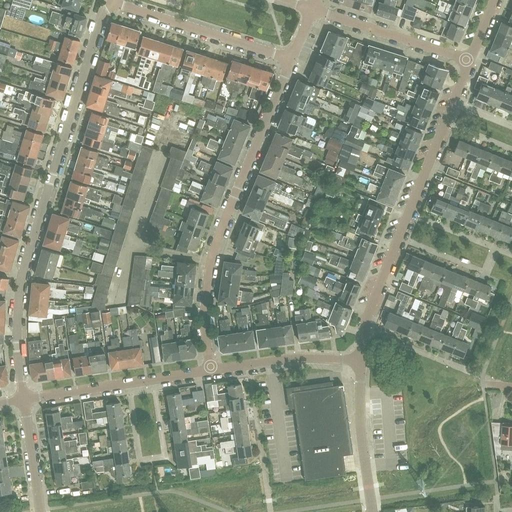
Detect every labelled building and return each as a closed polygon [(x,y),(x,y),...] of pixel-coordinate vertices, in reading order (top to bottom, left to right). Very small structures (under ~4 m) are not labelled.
[(82,2),(75,0),(58,0),(58,4),(78,11),(79,7),(80,7),(82,2)] [(360,9),(362,9),(365,0),(352,0),(351,6),(355,7),(355,9),(359,10),(360,9)] [(365,0),(362,9),(362,10),(363,11),(366,12),(368,11),(370,12),(370,10),(372,6),(375,7),(377,0),(365,0)] [(377,15),(380,17),(382,16),(385,17),(390,0),(384,0),(383,3),(379,2),(376,12),(375,14),(376,14),(377,15)] [(388,18),(388,19),(392,20),(393,19),(394,20),(395,18),(398,8),(394,7),(396,0),(390,0),(385,17),(388,18)] [(454,5),(442,1),(440,0),(438,0),(437,3),(430,0),(429,0),(429,1),(468,16),(469,14),(472,12),(471,9),(472,8),(455,2),(454,5)] [(467,20),(468,16),(429,1),(427,5),(450,14),(448,19),(465,26),(466,24),(467,23),(467,20)] [(404,4),(400,17),(413,21),(418,9),(412,7),(404,4)] [(84,24),(85,23),(87,20),(86,19),(86,17),(75,14),(68,11),(67,15),(60,13),(58,19),(83,27),(84,24)] [(82,30),(83,27),(58,19),(56,24),(61,25),(61,30),(68,33),(80,37),(80,35),(82,35),(83,31),(82,30)] [(112,21),(106,39),(111,41),(107,52),(112,54),(120,25),(119,25),(119,24),(112,21)] [(444,27),(441,36),(446,37),(458,41),(461,34),(462,35),(464,31),(463,30),(464,28),(449,22),(446,28),(444,27)] [(499,27),(497,31),(511,37),(511,26),(501,22),(501,23),(499,24),(498,26),(499,27)] [(118,50),(123,51),(130,27),(124,25),(123,26),(120,25),(112,54),(116,55),(118,50)] [(135,48),(140,32),(140,30),(133,28),(133,29),(131,29),(131,28),(130,27),(123,51),(119,62),(124,64),(130,46),(135,48)] [(355,47),(350,45),(352,39),(328,31),(327,32),(328,33),(321,49),(320,49),(320,50),(337,57),(337,59),(358,69),(361,62),(360,62),(366,46),(357,42),(355,47)] [(511,40),(511,37),(497,31),(496,34),(495,35),(494,37),(495,38),(493,42),(511,49),(511,40)] [(65,35),(62,43),(50,39),(48,43),(75,51),(79,40),(65,35)] [(139,67),(143,68),(152,39),(150,39),(150,38),(143,36),(137,53),(143,55),(139,67)] [(162,43),(162,42),(155,39),(154,40),(152,39),(143,68),(148,69),(151,58),(157,59),(162,43)] [(511,49),(493,42),(491,47),(490,47),(489,49),(490,50),(487,57),(486,57),(511,67),(511,64),(511,49)] [(47,48),(60,52),(58,58),(72,63),(75,51),(48,43),(47,48)] [(165,44),(162,43),(157,59),(164,61),(161,69),(159,68),(159,70),(152,91),(158,93),(161,83),(163,78),(173,46),(171,45),(166,43),(165,44)] [(0,53),(7,55),(9,47),(0,44),(0,53)] [(368,63),(372,64),(377,47),(372,46),(371,46),(369,45),(362,68),(366,69),(368,63)] [(168,80),(170,74),(173,64),(177,66),(183,48),(176,46),(175,47),(173,46),(163,78),(168,80)] [(383,50),(383,49),(377,47),(372,64),(371,68),(375,70),(376,66),(384,68),(386,61),(384,60),(386,53),(387,51),(383,50)] [(181,67),(186,68),(183,80),(187,82),(196,53),(194,53),(194,52),(187,49),(181,67)] [(392,53),(388,52),(387,51),(386,53),(384,60),(386,61),(384,68),(388,70),(385,82),(389,83),(393,71),(398,54),(393,52),(392,53)] [(195,72),(201,73),(206,57),(206,56),(199,53),(198,54),(196,53),(187,82),(184,91),(181,100),(192,103),(193,98),(194,96),(188,94),(195,72)] [(315,62),(336,71),(338,72),(341,64),(319,54),(318,56),(317,56),(315,62)] [(404,57),(403,55),(398,54),(393,71),(397,72),(395,78),(399,80),(406,57),(404,57)] [(204,87),(208,88),(217,60),(215,59),(215,58),(208,56),(208,57),(206,57),(201,73),(207,75),(204,87)] [(69,75),(72,67),(43,58),(42,62),(35,60),(34,64),(69,75)] [(106,76),(106,73),(110,63),(99,59),(95,73),(106,76)] [(444,77),(445,78),(447,72),(445,69),(428,63),(428,64),(429,64),(427,67),(417,63),(408,59),(405,67),(406,67),(414,70),(415,68),(443,79),(444,77)] [(217,60),(208,88),(212,90),(216,78),(221,80),(227,64),(227,62),(220,60),(219,61),(217,60)] [(229,86),(228,91),(232,92),(241,64),(239,63),(240,62),(232,60),(224,84),(229,86)] [(487,68),(499,73),(502,66),(490,61),(487,68)] [(315,62),(313,67),(313,69),(312,71),(328,77),(330,73),(334,75),(336,71),(315,62)] [(244,89),(246,83),(247,83),(252,67),(251,67),(251,66),(244,63),(244,64),(241,64),(232,92),(231,96),(235,98),(237,91),(239,88),(244,89)] [(51,73),(50,77),(67,83),(69,75),(34,64),(32,67),(39,69),(51,73)] [(251,98),(253,99),(262,70),(260,70),(261,69),(253,66),(253,67),(252,67),(247,83),(247,84),(253,86),(250,95),(249,97),(251,98)] [(440,88),(441,88),(443,83),(443,82),(442,82),(443,79),(415,68),(414,70),(413,74),(423,78),(422,81),(439,88),(440,88)] [(253,99),(255,99),(258,100),(259,98),(262,88),(266,90),(273,73),(271,73),(271,72),(265,70),(265,71),(262,70),(253,99)] [(310,73),(309,77),(309,78),(309,80),(331,89),(332,85),(326,83),(328,77),(312,71),(311,73),(310,73)] [(368,74),(362,72),(359,80),(366,82),(368,74)] [(128,76),(116,73),(114,79),(126,82),(128,76)] [(128,76),(126,82),(137,86),(140,79),(141,76),(136,74),(135,78),(128,76)] [(131,94),(133,86),(111,80),(95,75),(92,82),(121,91),(126,93),(127,93),(131,94)] [(487,79),(478,75),(473,88),(479,90),(475,98),(487,103),(493,87),(486,84),(487,79)] [(65,90),(67,83),(50,77),(45,76),(44,79),(37,77),(35,77),(34,81),(36,81),(65,90)] [(369,77),(367,84),(376,87),(378,80),(369,77)] [(140,79),(137,86),(149,90),(151,82),(146,81),(140,79)] [(62,98),(65,90),(36,81),(34,81),(31,80),(29,87),(46,93),(62,98)] [(294,88),(316,97),(320,89),(306,83),(298,80),(297,81),(296,82),(294,85),(295,87),(294,88)] [(366,84),(359,81),(357,87),(364,89),(366,84)] [(90,91),(107,96),(113,97),(114,93),(116,94),(116,95),(125,98),(127,93),(126,93),(121,91),(92,82),(90,91)] [(5,89),(6,85),(0,83),(0,91),(12,95),(13,91),(5,89)] [(158,93),(169,96),(172,87),(161,83),(158,93)] [(420,90),(419,95),(436,101),(438,96),(437,95),(438,92),(416,83),(415,88),(420,90)] [(371,86),(368,93),(370,93),(371,97),(374,98),(378,89),(371,86)] [(498,108),(509,112),(511,105),(511,94),(509,94),(511,88),(507,86),(504,92),(498,108)] [(180,89),(172,87),(169,96),(181,100),(184,91),(180,90),(180,89)] [(398,91),(388,87),(386,92),(396,96),(398,91)] [(504,92),(493,87),(487,103),(498,108),(504,92)] [(314,102),(316,97),(294,88),(293,91),(292,91),(290,96),(315,106),(318,108),(320,104),(314,102)] [(415,103),(414,105),(423,109),(424,107),(431,109),(432,106),(434,107),(436,101),(419,95),(408,90),(406,94),(417,99),(415,103)] [(90,91),(87,98),(116,107),(118,103),(106,99),(107,96),(90,91)] [(54,99),(37,94),(29,92),(28,95),(24,94),(22,98),(51,107),(54,99)] [(147,99),(153,101),(155,94),(148,92),(146,99),(147,99)] [(309,115),(311,110),(313,111),(315,106),(290,96),(287,102),(288,103),(287,105),(309,115)] [(49,115),(51,107),(22,98),(18,97),(16,102),(24,104),(23,107),(26,108),(32,109),(49,115)] [(362,106),(370,109),(381,114),(381,113),(380,109),(376,105),(378,101),(365,97),(362,106)] [(120,108),(116,107),(87,98),(85,106),(102,111),(118,116),(120,108)] [(204,106),(205,101),(193,98),(192,103),(203,107),(204,106)] [(154,101),(153,101),(147,99),(146,99),(145,99),(143,104),(138,102),(137,105),(142,107),(142,106),(152,109),(154,101)] [(205,101),(204,106),(214,110),(216,102),(206,99),(205,101)] [(346,110),(357,115),(362,106),(350,101),(348,104),(346,110)] [(430,112),(431,109),(424,107),(423,109),(414,105),(406,102),(404,106),(397,103),(395,108),(398,109),(407,113),(411,115),(428,121),(430,116),(428,115),(430,112)] [(222,113),(224,106),(216,104),(214,110),(222,113)] [(365,120),(365,119),(370,109),(362,106),(357,115),(356,116),(365,120)] [(46,122),(49,115),(32,109),(31,113),(24,111),(24,110),(15,107),(13,112),(18,113),(46,122)] [(234,116),(236,109),(228,107),(226,113),(234,116)] [(236,116),(245,119),(248,110),(239,107),(236,116)] [(308,118),(286,109),(284,112),(283,112),(281,117),(311,130),(313,130),(315,125),(306,121),(308,118)] [(395,117),(402,120),(423,129),(424,126),(425,127),(428,121),(411,115),(407,113),(398,109),(395,117)] [(254,118),(256,113),(250,110),(247,121),(252,123),(254,118)] [(357,115),(346,110),(343,119),(353,123),(356,116),(357,115)] [(89,119),(118,128),(120,124),(108,121),(109,117),(92,112),(89,119)] [(46,122),(18,113),(17,117),(22,119),(21,123),(44,130),(46,122)] [(217,117),(209,114),(207,114),(206,118),(215,122),(217,117)] [(140,115),(137,122),(143,124),(146,117),(140,115)] [(356,116),(353,123),(352,126),(358,128),(361,129),(365,120),(356,116)] [(309,136),(311,130),(281,117),(278,123),(279,124),(278,127),(293,134),(295,128),(303,132),(302,133),(309,136)] [(218,118),(216,122),(246,135),(248,131),(249,132),(250,128),(249,127),(250,126),(233,119),(231,123),(218,118)] [(117,132),(118,128),(89,119),(87,127),(109,134),(111,130),(117,132)] [(199,119),(196,126),(204,129),(206,121),(199,119)] [(338,127),(346,131),(349,125),(340,121),(338,127)] [(245,138),(246,135),(216,122),(214,127),(228,133),(226,137),(225,138),(242,145),(243,142),(244,142),(245,139),(245,138)] [(394,127),(398,128),(400,129),(399,133),(403,134),(420,141),(422,136),(420,135),(422,133),(400,124),(396,122),(394,127)] [(354,137),(358,128),(352,126),(349,134),(348,135),(354,137)] [(108,138),(109,134),(87,127),(85,135),(113,144),(115,140),(108,138)] [(195,128),(192,135),(198,138),(201,130),(195,128)] [(343,143),(348,135),(349,134),(334,128),(330,138),(343,143)] [(12,133),(41,141),(43,134),(26,129),(25,132),(13,129),(12,133)] [(399,143),(407,146),(406,148),(414,151),(415,150),(416,146),(417,147),(420,141),(403,134),(399,133),(392,130),(390,134),(401,139),(399,143)] [(274,133),(272,138),(273,138),(272,142),(301,154),(303,150),(290,144),(292,139),(276,132),(275,134),(274,133)] [(38,149),(41,141),(12,133),(11,133),(11,136),(14,137),(12,141),(15,142),(21,144),(38,149)] [(135,142),(141,143),(143,136),(141,135),(138,134),(137,134),(136,134),(135,137),(134,141),(135,142)] [(113,144),(85,135),(84,136),(82,135),(80,142),(82,142),(107,150),(108,146),(112,147),(113,144)] [(343,143),(361,151),(364,141),(358,138),(354,137),(348,135),(343,143)] [(188,148),(193,150),(198,138),(193,136),(188,148)] [(0,146),(7,148),(36,157),(38,149),(21,144),(15,142),(12,141),(2,138),(0,144),(0,146)] [(241,148),(242,145),(225,138),(223,144),(209,138),(208,143),(238,155),(239,152),(240,151),(242,149),(241,148)] [(343,143),(330,138),(329,138),(325,148),(339,153),(343,143)] [(127,148),(136,151),(138,152),(139,150),(141,145),(141,143),(135,142),(134,141),(130,140),(127,148)] [(454,153),(465,157),(470,145),(459,140),(454,153)] [(269,145),(268,149),(269,149),(268,151),(284,157),(286,153),(299,158),(301,154),(272,142),(270,145),(269,145)] [(238,155),(208,143),(206,147),(214,151),(212,155),(234,164),(235,163),(236,163),(237,160),(236,159),(238,155)] [(346,161),(356,165),(361,151),(343,143),(338,157),(346,161)] [(376,147),(386,151),(411,161),(414,156),(412,155),(414,151),(406,148),(407,146),(399,143),(398,145),(396,150),(392,149),(393,148),(381,143),(377,144),(376,147)] [(153,148),(141,145),(139,150),(151,154),(153,149),(153,148)] [(481,149),(470,145),(465,157),(470,160),(466,171),(467,172),(465,176),(470,178),(470,177),(481,149)] [(33,165),(36,157),(7,148),(0,146),(0,152),(5,154),(6,152),(13,154),(11,158),(17,160),(33,165)] [(78,154),(107,163),(109,159),(97,155),(98,151),(81,146),(78,154)] [(136,151),(127,148),(125,148),(124,151),(123,156),(134,159),(136,151)] [(183,159),(189,161),(195,163),(197,158),(192,156),(194,150),(193,150),(188,148),(183,159)] [(304,149),(302,154),(311,158),(313,153),(304,149)] [(493,154),(481,149),(470,177),(474,179),(476,179),(480,168),(486,170),(487,167),(493,154)] [(139,150),(138,152),(137,155),(149,159),(151,154),(139,150)] [(284,157),(268,151),(266,154),(265,155),(264,157),(265,158),(263,162),(293,174),(295,170),(281,164),(284,157)] [(409,167),(411,161),(386,151),(385,155),(387,156),(385,160),(407,169),(408,166),(409,167)] [(106,167),(107,163),(78,154),(76,162),(93,167),(101,169),(102,166),(106,167)] [(493,154),(487,167),(493,169),(491,174),(488,180),(494,183),(497,176),(498,171),(504,159),(493,154)] [(148,164),(149,159),(137,155),(136,161),(148,164)] [(185,171),(189,161),(183,159),(179,169),(185,171)] [(511,169),(511,161),(504,159),(498,171),(510,176),(511,169)] [(123,168),(130,170),(132,162),(125,160),(123,168)] [(200,160),(198,165),(229,177),(230,174),(231,173),(233,171),(232,170),(232,168),(216,161),(214,166),(200,160)] [(136,161),(134,166),(146,170),(148,164),(136,161)] [(92,171),(93,167),(76,162),(74,170),(102,178),(103,174),(92,171)] [(303,178),(293,174),(263,162),(262,166),(261,166),(259,169),(260,170),(260,171),(276,178),(277,175),(300,185),(303,178)] [(2,163),(1,167),(30,176),(32,168),(15,163),(14,167),(2,163)] [(374,171),(402,182),(402,181),(404,180),(405,178),(404,177),(404,175),(389,168),(377,163),(374,171)] [(229,177),(198,165),(197,169),(210,174),(208,180),(225,187),(226,185),(227,185),(228,182),(227,181),(229,177)] [(323,175),(329,177),(333,168),(327,165),(323,175)] [(28,184),(30,176),(1,167),(0,166),(0,172),(6,175),(5,177),(28,184)] [(144,175),(146,170),(134,166),(132,171),(144,175)] [(338,166),(336,173),(346,177),(349,170),(338,166)] [(456,178),(459,171),(448,167),(445,174),(456,178)] [(179,169),(175,179),(181,181),(185,171),(179,169)] [(100,185),(101,181),(102,178),(74,170),(71,177),(100,185)] [(132,173),(131,177),(143,180),(144,175),(132,171),(132,173)] [(401,185),(402,182),(374,171),(372,175),(384,180),(383,184),(398,190),(399,189),(401,188),(402,186),(401,185)] [(343,185),(346,177),(336,173),(334,172),(331,180),(343,185)] [(257,176),(256,176),(255,179),(256,180),(254,184),(292,200),(294,195),(286,192),(281,190),(283,185),(274,182),(258,175),(257,176)] [(325,188),(329,177),(323,175),(318,185),(325,188)] [(126,184),(128,178),(124,176),(122,176),(120,182),(126,184)] [(448,185),(445,192),(442,200),(431,195),(428,203),(433,205),(431,211),(442,215),(447,202),(449,197),(456,181),(444,176),(442,183),(448,185)] [(502,178),(497,176),(494,183),(500,185),(502,178)] [(0,184),(25,192),(28,184),(5,177),(3,181),(0,180),(0,184)] [(143,180),(131,177),(130,178),(129,182),(141,186),(143,180)] [(223,190),(225,187),(208,180),(205,186),(192,180),(190,185),(221,197),(222,194),(223,194),(224,191),(223,190)] [(68,189),(100,198),(101,194),(97,193),(98,189),(70,181),(68,189)] [(118,184),(108,181),(106,188),(115,191),(118,184)] [(128,186),(127,187),(139,191),(141,186),(129,182),(128,183),(128,186)] [(174,182),(172,188),(179,191),(182,185),(174,182)] [(324,197),(332,200),(333,197),(334,197),(338,185),(330,182),(325,194),(326,194),(324,197)] [(116,191),(123,193),(125,186),(118,183),(116,191)] [(368,187),(396,198),(397,195),(398,194),(399,193),(398,191),(398,190),(383,184),(381,188),(369,183),(368,187)] [(23,199),(25,192),(0,184),(0,187),(1,188),(0,192),(6,194),(23,199)] [(293,200),(292,200),(254,184),(253,187),(252,187),(250,190),(251,191),(250,193),(252,194),(267,200),(269,195),(291,204),(293,200)] [(200,200),(215,206),(217,207),(217,205),(218,205),(220,202),(219,201),(221,197),(190,185),(188,189),(202,195),(200,200)] [(313,196),(314,196),(320,199),(325,188),(318,185),(317,185),(313,196)] [(171,197),(172,192),(173,190),(171,190),(161,186),(159,193),(171,197)] [(137,196),(139,191),(127,187),(126,193),(137,196)] [(395,199),(396,198),(368,187),(366,190),(378,195),(377,198),(393,205),(394,203),(395,202),(396,200),(395,199)] [(65,196),(82,202),(89,204),(90,200),(92,200),(92,201),(99,203),(100,198),(68,189),(65,196)] [(112,193),(109,202),(120,205),(122,197),(117,195),(117,194),(112,193)] [(126,193),(124,198),(136,202),(137,196),(126,193)] [(168,203),(171,197),(159,193),(157,199),(168,203)] [(267,200),(252,194),(250,193),(249,197),(248,197),(247,200),(247,201),(246,204),(287,222),(287,221),(288,221),(290,217),(264,207),(267,200)] [(442,215),(453,220),(463,195),(457,193),(454,199),(449,197),(447,202),(442,215)] [(468,197),(463,195),(453,220),(464,224),(469,211),(463,208),(468,197)] [(82,202),(65,196),(63,204),(92,213),(93,209),(81,205),(82,202)] [(316,209),(320,199),(314,196),(313,199),(309,197),(305,205),(316,209)] [(369,197),(361,215),(378,221),(383,209),(382,208),(384,204),(369,197)] [(0,204),(27,213),(29,205),(6,198),(5,202),(0,200),(0,204)] [(134,207),(136,202),(124,198),(122,203),(134,207)] [(191,207),(186,219),(204,226),(209,214),(200,211),(202,205),(199,204),(200,202),(189,198),(188,200),(185,205),(191,207)] [(157,199),(155,205),(166,209),(168,203),(157,199)] [(477,209),(482,211),(485,204),(480,202),(477,209)] [(122,203),(121,207),(121,209),(132,212),(134,207),(122,203)] [(24,221),(27,213),(0,204),(0,209),(3,210),(2,214),(7,216),(24,221)] [(91,216),(92,213),(63,204),(61,211),(84,218),(85,215),(91,216)] [(243,212),(242,213),(259,220),(267,223),(268,219),(274,221),(272,225),(284,229),(287,222),(246,204),(244,208),(243,208),(242,211),(243,212)] [(491,206),(485,204),(482,211),(488,213),(491,206)] [(115,205),(113,211),(119,213),(121,209),(121,207),(115,205)] [(166,209),(155,205),(153,211),(164,215),(166,209)] [(303,216),(305,216),(310,218),(312,211),(306,208),(303,216)] [(132,212),(121,209),(119,213),(119,214),(131,218),(132,212)] [(481,215),(469,211),(464,224),(475,229),(481,215)] [(486,233),(498,238),(508,213),(502,211),(497,222),(492,220),(486,233)] [(69,218),(52,213),(50,221),(79,230),(80,226),(67,222),(69,218)] [(511,234),(511,228),(509,227),(511,217),(511,214),(508,213),(498,238),(509,242),(511,234)] [(117,218),(117,219),(129,223),(131,218),(119,214),(117,218)] [(171,221),(152,214),(149,220),(166,225),(167,226),(169,226),(171,221)] [(373,234),(378,221),(361,215),(358,214),(355,220),(358,222),(355,229),(347,226),(346,229),(369,238),(371,233),(373,234)] [(492,220),(481,215),(475,229),(486,233),(492,220)] [(0,218),(0,222),(22,229),(24,221),(7,216),(6,220),(0,218)] [(127,228),(129,223),(117,219),(116,225),(127,228)] [(186,219),(182,231),(200,238),(204,226),(186,219)] [(239,233),(254,239),(258,230),(261,231),(264,225),(250,219),(249,224),(244,222),(239,233)] [(165,231),(167,226),(166,225),(149,220),(147,225),(159,229),(165,231)] [(77,233),(79,230),(50,221),(47,229),(64,234),(65,230),(77,233)] [(0,230),(20,236),(22,229),(0,222),(0,230)] [(301,238),(303,238),(304,229),(291,224),(287,234),(297,238),(297,239),(301,240),(301,238)] [(116,225),(114,230),(126,233),(127,228),(116,225)] [(147,225),(146,230),(157,234),(159,229),(147,225)] [(75,242),(69,240),(70,236),(64,234),(47,229),(45,237),(74,245),(75,242)] [(124,239),(126,233),(114,230),(112,235),(124,239)] [(155,239),(157,234),(146,230),(144,235),(155,239)] [(329,236),(341,240),(343,235),(341,235),(342,234),(331,230),(329,236)] [(177,243),(189,248),(195,250),(200,238),(182,231),(177,243)] [(258,241),(254,239),(239,233),(234,244),(240,247),(237,252),(248,257),(254,259),(256,253),(254,252),(258,241)] [(0,234),(0,243),(15,248),(18,240),(0,234)] [(112,235),(111,241),(122,244),(124,239),(112,235)] [(153,245),(155,239),(144,235),(142,240),(153,245)] [(341,240),(373,252),(376,245),(377,244),(362,238),(355,235),(353,239),(343,235),(341,240)] [(73,249),(74,245),(45,237),(42,244),(59,249),(60,245),(73,249)] [(101,238),(99,244),(108,247),(109,246),(110,241),(101,238)] [(297,239),(289,238),(288,247),(296,249),(297,239)] [(371,256),(373,252),(341,240),(341,241),(339,240),(337,245),(344,247),(356,252),(354,257),(369,262),(370,260),(371,260),(372,258),(371,256)] [(111,241),(110,241),(109,246),(121,249),(122,244),(111,241)] [(0,252),(13,256),(15,248),(0,243),(0,252)] [(106,254),(107,251),(108,247),(99,244),(97,251),(106,254)] [(109,246),(108,247),(107,251),(119,255),(121,249),(109,246)] [(41,248),(38,260),(56,266),(59,253),(41,248)] [(94,251),(91,259),(102,262),(104,255),(94,251)] [(119,255),(107,251),(106,254),(106,255),(106,256),(117,260),(119,255)] [(302,257),(301,260),(307,262),(310,253),(305,251),(304,252),(302,251),(300,257),(302,257)] [(0,260),(11,264),(13,256),(0,252),(0,260)] [(235,259),(237,259),(246,263),(248,257),(237,252),(235,259)] [(424,260),(413,255),(406,253),(404,259),(410,262),(408,268),(413,270),(407,284),(402,282),(399,289),(410,293),(413,286),(419,272),(424,260)] [(330,259),(365,272),(367,268),(368,268),(369,266),(368,264),(369,262),(354,257),(352,262),(340,257),(332,254),(330,259)] [(106,256),(104,262),(115,265),(117,260),(106,256)] [(274,275),(276,275),(282,275),(283,272),(284,261),(282,261),(276,259),(274,275)] [(364,276),(365,272),(330,259),(328,263),(348,271),(347,275),(362,281),(362,279),(364,279),(365,277),(364,276)] [(0,268),(9,271),(11,264),(0,260),(0,268)] [(52,278),(56,266),(38,260),(34,273),(52,278)] [(435,265),(424,260),(419,272),(424,275),(422,279),(420,286),(418,289),(424,292),(425,289),(435,265)] [(241,264),(226,262),(224,261),(224,263),(223,263),(222,266),(223,267),(223,270),(255,276),(256,271),(241,269),(241,264)] [(101,273),(102,267),(103,265),(92,262),(90,271),(97,273),(98,272),(101,273)] [(104,262),(103,265),(102,267),(114,271),(115,265),(104,262)] [(161,270),(194,273),(195,270),(196,269),(196,266),(195,265),(195,264),(193,263),(177,262),(177,266),(161,265),(161,270)] [(303,271),(314,275),(317,267),(306,263),(303,271)] [(446,269),(435,265),(425,289),(431,291),(434,284),(439,286),(441,282),(446,269)] [(102,267),(101,273),(112,276),(114,271),(102,267)] [(444,307),(445,303),(448,297),(451,290),(452,286),(457,274),(446,269),(441,282),(439,286),(445,288),(438,305),(444,307)] [(158,274),(160,274),(176,276),(175,281),(175,282),(193,284),(193,283),(193,282),(194,281),(195,278),(194,277),(194,273),(161,270),(158,270),(158,274)] [(254,280),(255,276),(223,270),(222,275),(221,275),(220,278),(221,279),(221,282),(238,284),(239,278),(254,280)] [(405,273),(398,271),(395,277),(402,280),(405,273)] [(112,276),(101,273),(98,272),(97,273),(96,277),(110,282),(112,276)] [(283,272),(282,275),(281,283),(281,287),(280,288),(279,296),(291,294),(293,281),(288,280),(289,273),(283,272)] [(298,283),(307,287),(312,290),(317,278),(302,272),(298,283)] [(456,293),(458,288),(463,291),(468,278),(457,274),(452,286),(451,290),(448,297),(445,303),(448,304),(449,302),(452,303),(453,299),(456,293)] [(328,283),(329,284),(356,295),(360,285),(346,279),(344,284),(326,276),(325,277),(324,281),(325,282),(328,283)] [(109,287),(110,282),(96,277),(94,283),(93,285),(97,286),(97,284),(109,287)] [(474,295),(480,283),(468,278),(463,291),(468,293),(474,295)] [(48,283),(32,282),(31,290),(66,293),(66,290),(57,289),(57,283),(48,282),(48,283)] [(193,285),(193,284),(175,282),(175,283),(174,288),(159,287),(158,291),(192,295),(192,291),(193,291),(194,287),(193,287),(193,285)] [(221,282),(221,283),(221,284),(219,284),(219,288),(220,288),(219,292),(252,297),(252,292),(237,290),(238,284),(221,282)] [(473,299),(470,306),(468,310),(474,312),(478,301),(477,301),(479,297),(486,300),(491,302),(494,294),(489,292),(491,287),(480,283),(474,295),(473,299)] [(97,284),(97,286),(96,289),(107,292),(109,287),(97,284)] [(356,295),(329,284),(327,289),(340,294),(338,299),(352,304),(356,295)] [(84,293),(92,293),(93,287),(81,285),(81,293),(84,293)] [(312,290),(307,287),(305,295),(316,300),(319,292),(312,290)] [(271,298),(279,296),(280,288),(272,290),(269,291),(271,298)] [(106,298),(107,292),(96,289),(94,295),(106,298)] [(148,290),(142,289),(139,306),(145,307),(148,290)] [(65,297),(66,293),(31,290),(30,299),(48,300),(48,296),(65,297)] [(191,299),(192,295),(158,291),(156,291),(152,290),(151,296),(158,297),(173,298),(173,303),(185,304),(189,305),(191,305),(191,303),(192,303),(192,300),(191,299)] [(395,298),(401,300),(395,314),(390,312),(384,326),(396,330),(403,310),(407,303),(409,296),(398,291),(395,298)] [(251,302),(252,297),(219,292),(219,296),(218,297),(217,300),(218,301),(218,302),(235,305),(236,299),(251,302)] [(94,295),(93,300),(104,303),(106,298),(94,295)] [(139,304),(140,298),(128,296),(127,306),(135,304),(139,304)] [(464,304),(470,306),(473,299),(467,297),(464,304)] [(48,300),(30,299),(29,306),(60,309),(68,308),(67,304),(60,305),(54,305),(54,301),(48,300)] [(104,303),(93,300),(92,301),(91,305),(89,311),(90,311),(97,310),(105,309),(104,303)] [(315,305),(323,308),(348,318),(352,309),(335,302),(334,307),(318,300),(315,305)] [(256,305),(258,314),(259,322),(255,323),(259,347),(268,345),(263,314),(262,310),(261,303),(256,305)] [(285,343),(293,342),(291,324),(288,325),(285,305),(280,306),(281,311),(285,343)] [(68,312),(68,308),(60,309),(29,306),(28,314),(29,314),(29,319),(41,321),(42,321),(42,319),(46,318),(51,317),(52,312),(60,313),(68,312)] [(116,323),(115,315),(119,314),(118,307),(109,308),(110,312),(112,322),(112,324),(116,323)] [(341,335),(348,318),(323,308),(320,315),(326,317),(325,321),(328,323),(333,325),(336,333),(340,335),(341,335)] [(409,313),(403,310),(396,330),(407,335),(414,317),(417,310),(411,308),(409,313)] [(185,309),(173,311),(174,317),(182,316),(182,312),(185,312),(185,309)] [(309,339),(304,309),(299,310),(300,315),(295,316),(299,341),(309,339)] [(309,309),(304,309),(309,339),(330,336),(328,326),(324,326),(324,324),(321,325),(320,320),(319,318),(315,319),(315,320),(310,320),(309,309)] [(99,310),(97,310),(90,311),(90,312),(90,313),(92,322),(92,327),(101,326),(99,310)] [(423,326),(417,323),(419,319),(422,312),(417,310),(414,317),(407,335),(418,339),(423,326)] [(89,311),(82,313),(83,320),(83,323),(92,322),(90,313),(90,312),(90,311),(89,311)] [(239,332),(235,333),(238,350),(246,349),(241,317),(241,314),(241,311),(236,312),(239,332)] [(278,326),(274,327),(276,344),(285,343),(281,311),(276,312),(278,326)] [(102,313),(103,324),(112,322),(110,312),(102,313)] [(267,313),(263,314),(268,345),(276,344),(274,327),(269,327),(267,313)] [(418,339),(429,344),(440,317),(440,315),(435,313),(429,328),(423,326),(418,339)] [(241,317),(246,349),(255,348),(255,346),(252,330),(248,331),(246,316),(241,317)] [(480,316),(477,323),(484,326),(487,318),(480,316)] [(445,319),(440,317),(429,344),(440,348),(445,335),(440,333),(442,328),(445,321),(445,319)] [(229,318),(224,319),(229,351),(238,350),(235,333),(231,333),(229,318)] [(223,352),(229,351),(224,319),(219,320),(221,335),(217,335),(220,350),(223,352)] [(440,348),(451,353),(456,339),(458,335),(461,328),(463,323),(457,321),(452,332),(453,333),(451,337),(445,335),(440,348)] [(484,326),(477,323),(470,321),(468,325),(475,328),(472,337),(479,339),(484,326)] [(28,322),(28,332),(39,332),(38,322),(28,322)] [(183,323),(184,327),(188,357),(193,357),(196,353),(194,338),(190,339),(188,323),(183,323)] [(188,357),(184,327),(179,328),(180,334),(176,335),(177,341),(180,359),(188,357)] [(135,365),(143,364),(140,347),(142,347),(141,340),(138,340),(136,328),(129,329),(130,335),(135,365)] [(467,330),(461,328),(458,335),(456,339),(451,353),(463,357),(468,344),(462,341),(467,330)] [(171,329),(167,330),(172,360),(180,359),(177,341),(173,342),(171,329)] [(164,361),(172,360),(167,330),(163,330),(164,334),(160,335),(164,361)] [(135,365),(130,335),(122,337),(124,349),(127,366),(135,365)] [(114,338),(119,367),(127,366),(124,349),(120,350),(118,337),(114,338)] [(107,345),(108,351),(111,369),(119,367),(114,338),(110,338),(111,345),(107,345)] [(47,378),(43,349),(41,339),(28,340),(30,363),(32,378),(35,380),(47,378)] [(70,345),(72,357),(75,374),(83,373),(78,343),(78,340),(74,341),(74,344),(70,345)] [(107,369),(104,352),(103,346),(99,347),(98,340),(95,341),(99,370),(107,369)] [(86,342),(88,354),(91,372),(99,370),(95,341),(86,342)] [(58,344),(59,346),(63,376),(71,375),(69,357),(66,345),(64,346),(63,343),(58,344)] [(82,343),(78,343),(83,373),(91,372),(88,354),(84,355),(82,343)] [(63,376),(59,346),(55,347),(56,353),(52,354),(55,377),(63,376)] [(46,348),(43,349),(47,378),(55,377),(52,354),(47,354),(46,348)] [(213,394),(212,388),(212,383),(204,384),(205,390),(207,401),(217,399),(216,394),(213,394)] [(216,394),(217,399),(225,398),(230,398),(243,396),(241,384),(228,386),(229,392),(216,394)] [(293,397),(295,411),(297,424),(297,425),(299,438),(299,439),(301,452),(300,452),(301,452),(303,466),(302,466),(303,466),(305,479),(304,479),(304,480),(346,474),(346,473),(343,455),(353,454),(351,445),(352,445),(351,445),(349,431),(350,431),(349,431),(348,418),(348,417),(347,417),(346,404),(344,390),(343,384),(302,390),(302,388),(292,389),(292,392),(293,397)] [(193,397),(181,399),(180,393),(167,395),(169,407),(182,405),(187,404),(194,403),(204,402),(203,389),(197,390),(192,391),(193,397)] [(245,408),(243,396),(230,398),(225,398),(225,404),(226,411),(231,410),(245,408)] [(92,419),(96,418),(121,414),(120,402),(106,404),(107,410),(92,412),(91,408),(94,408),(93,400),(83,402),(85,420),(92,419)] [(82,414),(81,402),(73,403),(75,415),(82,414)] [(169,407),(171,419),(184,417),(182,405),(169,407)] [(48,425),(73,422),(72,417),(60,418),(59,412),(58,406),(45,408),(46,413),(48,425)] [(228,423),(233,422),(246,420),(245,408),(231,410),(232,416),(227,417),(220,418),(221,424),(228,423)] [(109,422),(110,428),(123,426),(121,414),(96,418),(97,424),(109,422)] [(198,427),(197,422),(190,423),(189,416),(184,417),(171,419),(172,431),(198,427)] [(246,420),(233,422),(235,434),(248,432),(246,420)] [(73,422),(48,425),(49,437),(63,435),(62,429),(74,427),(73,422)] [(494,422),(491,422),(495,455),(501,455),(501,449),(511,450),(511,425),(509,425),(509,423),(503,423),(494,422)] [(123,426),(110,428),(111,440),(125,438),(123,426)] [(174,443),(187,441),(186,435),(192,434),(199,433),(198,427),(172,431),(174,443)] [(224,447),(232,446),(237,446),(250,444),(248,432),(235,434),(236,440),(220,442),(220,443),(217,444),(217,448),(221,447),(221,448),(224,447)] [(49,437),(51,449),(77,445),(76,439),(64,441),(63,435),(49,437)] [(104,453),(113,452),(127,450),(125,438),(111,440),(107,441),(99,442),(100,448),(104,447),(104,453)] [(174,443),(176,455),(207,450),(213,449),(212,446),(206,447),(206,444),(188,447),(187,441),(174,443)] [(237,446),(238,458),(232,459),(233,465),(247,463),(246,457),(252,456),(250,444),(237,446)] [(51,449),(53,461),(66,459),(65,453),(78,451),(77,445),(51,449)] [(214,458),(213,449),(207,450),(176,455),(178,467),(191,465),(198,464),(197,458),(209,456),(210,459),(214,458)] [(128,462),(127,450),(113,452),(114,458),(102,459),(103,465),(115,463),(128,462)] [(53,461),(55,473),(80,469),(79,463),(72,464),(72,458),(66,459),(53,461)] [(130,473),(128,462),(115,463),(103,465),(95,466),(96,472),(110,470),(110,474),(114,477),(117,476),(118,481),(126,480),(125,474),(130,473)] [(0,480),(9,479),(8,468),(0,469),(0,480)] [(199,470),(200,477),(209,476),(209,475),(216,474),(215,468),(199,470)] [(81,475),(80,469),(55,473),(56,485),(70,483),(69,477),(81,475)] [(0,493),(11,491),(9,479),(0,480),(0,493)] [(82,489),(94,487),(93,480),(81,481),(82,489)]
